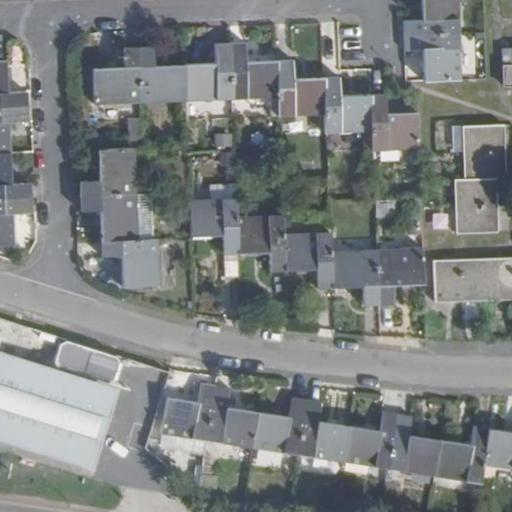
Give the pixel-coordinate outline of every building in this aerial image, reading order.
[(457,0),(420,0),(421,20),(402,21),(403,36),(459,33),(457,0)] [(459,33),(403,36),(403,51),(422,50),(423,82),(461,80),(459,33)] [(463,36),(462,67),(476,68),(477,36),(463,36)] [(278,99),(276,62),(244,63),(243,44),(229,45),(231,101),(267,100),(278,99)] [(231,101),(229,45),(213,45),(214,64),(184,66),(185,103),(231,101)] [(185,103),(184,66),(152,67),(151,48),(137,49),(139,104),(185,103)] [(139,104),(137,49),(122,49),(123,68),(91,70),(93,106),(139,104)] [(5,61),(0,61),(0,107),(26,106),(26,92),(6,92),(5,61)] [(324,117),(323,79),(291,81),(291,61),(276,62),(278,99),(278,119),(324,117)] [(511,65),(502,66),(502,84),(511,83),(511,65)] [(12,92),(24,90),(20,67),(8,69),(12,92)] [(370,133),(369,96),(338,97),(337,79),(323,79),(324,117),(325,136),(370,133)] [(384,95),(369,96),(370,133),(371,153),(417,150),(416,113),(384,115),(384,107),(384,95)] [(268,119),(278,119),(278,99),(267,100),(268,119)] [(26,106),(0,107),(0,153),(9,153),(7,122),(27,121),(26,106)] [(416,113),(416,106),(384,107),(384,115),(416,113)] [(504,179),(502,126),(463,127),(465,181),(454,181),(456,235),(496,234),(494,180),(504,179)] [(135,195),(133,149),(96,150),(97,182),(78,183),(78,197),(135,195)] [(9,153),(0,153),(0,199),(30,199),(29,183),(10,184),(9,153)] [(135,207),(135,195),(78,197),(79,213),(98,212),(99,241),(136,240),(135,207)] [(150,195),(135,195),(135,207),(150,206),(150,195)] [(30,199),(0,199),(0,245),(13,245),(12,214),(30,212),(30,199)] [(237,256),(236,218),(235,199),(189,201),(190,238),(220,236),(221,256),(237,256)] [(135,207),(136,240),(151,239),(150,206),(135,207)] [(268,273),(284,272),(283,234),(282,216),(236,218),(237,256),(267,254),(268,273)] [(316,290),(331,290),(330,252),(329,233),(283,234),(284,272),(315,271),(316,290)] [(157,286),(155,239),(136,240),(99,241),(100,257),(119,256),(120,289),(157,286)] [(392,286),(423,286),(422,248),(375,250),(377,306),(393,306),(392,286)] [(363,307),(377,306),(375,250),(330,252),(331,290),(361,288),(363,307)] [(511,258),(432,262),(433,301),(511,298),(511,258)] [(114,356),(66,342),(58,346),(56,354),(54,359),(59,369),(105,383),(113,379),(116,372),(118,365),(114,356)] [(17,362),(0,356),(0,442),(85,469),(92,446),(103,410),(109,390),(17,362)] [(205,441),(213,386),(198,383),(195,403),(164,398),(159,433),(205,441)] [(229,389),(213,386),(205,441),(252,449),(257,413),(226,408),(229,389)] [(286,418),(257,413),(252,449),(297,456),(305,400),(289,398),(286,418)] [(305,400),(297,456),(343,463),(349,427),(316,422),(319,402),(305,400)] [(349,427),(343,463),(388,471),(396,415),(381,412),(378,432),(349,427)] [(410,417),(396,415),(388,471),(434,477),(439,441),(407,436),(410,417)] [(469,445),(439,441),(434,477),(479,485),(482,464),(487,428),(472,426),(469,445)] [(511,432),(487,428),(482,464),(511,469),(511,432)] [(203,451),(205,441),(159,433),(157,445),(203,451)] [(144,449),(152,455),(156,441),(147,439),(144,449)] [(197,491),(214,504),(242,509),(244,494),(216,490),(217,477),(210,476),(213,455),(203,453),(197,491)]
